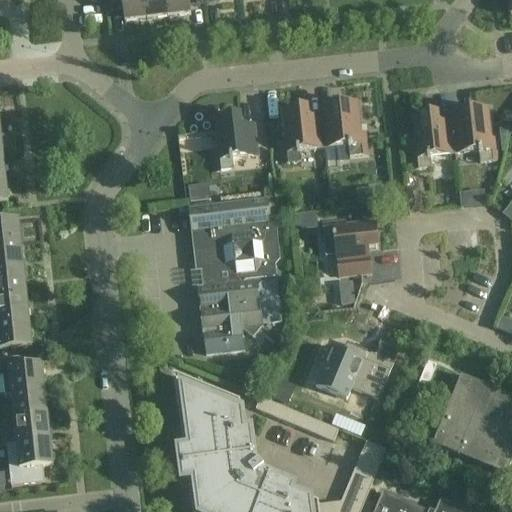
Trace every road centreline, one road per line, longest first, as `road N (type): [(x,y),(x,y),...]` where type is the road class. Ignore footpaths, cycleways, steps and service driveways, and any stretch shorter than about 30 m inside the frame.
road 1 (residential): [(121,496),(93,212),(143,133)]
road 2 (residential): [(143,133),(200,90),(437,53)]
road 3 (residential): [(478,336),(504,280),(502,231),(483,220),(405,228),(411,308)]
road 4 (residential): [(0,507),(121,496)]
